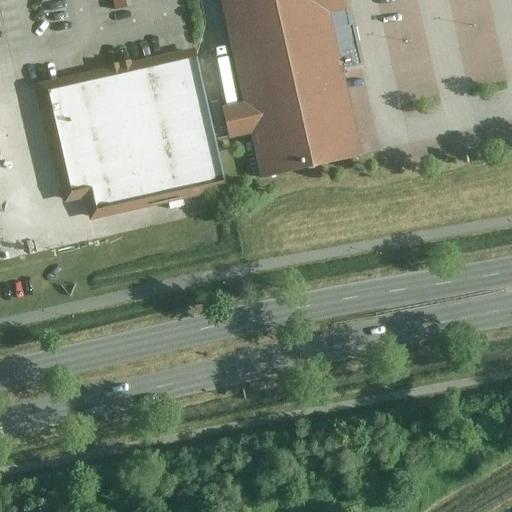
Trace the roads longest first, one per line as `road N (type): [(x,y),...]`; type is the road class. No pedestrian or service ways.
road 1 (tertiary): [(0,422),(511,310)]
road 2 (tertiary): [(511,270),(325,302),(0,375)]
